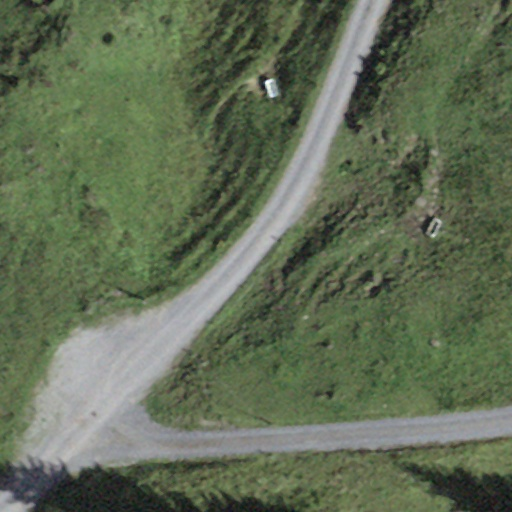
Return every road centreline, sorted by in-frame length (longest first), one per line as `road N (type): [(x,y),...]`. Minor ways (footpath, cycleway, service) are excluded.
road 1 (track): [(511,419),(284,446),(106,436),(277,208),(332,107),(374,0)]
road 2 (track): [(106,436),(0,506)]
